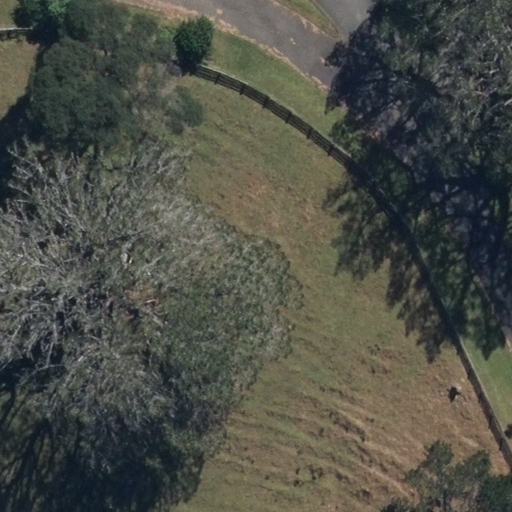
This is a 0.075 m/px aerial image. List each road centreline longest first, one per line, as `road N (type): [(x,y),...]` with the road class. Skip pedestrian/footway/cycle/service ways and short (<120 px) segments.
road 1 (residential): [(424,129),(441,143),(511,299)]
road 2 (residential): [(424,129),(351,0)]
road 3 (residential): [(218,0),(328,54)]
road 4 (residential): [(328,54),(424,129)]
